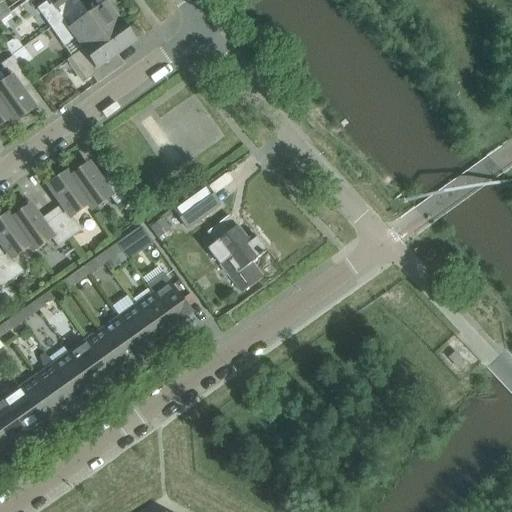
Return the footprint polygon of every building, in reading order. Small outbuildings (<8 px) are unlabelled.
[(47,0),(38,7),(52,27),(78,9),(71,0),(47,0)] [(83,49),(121,22),(111,9),(109,10),(105,5),(95,12),(85,19),(78,9),(52,27),(65,45),(75,38),(83,49)] [(134,42),(121,22),(83,49),(72,57),(68,60),(69,61),(70,60),(85,80),(83,82),(84,83),(93,76),(98,83),(120,67),(112,57),(134,42)] [(6,46),(8,50),(12,55),(21,49),(16,42),(11,42),(6,46)] [(10,79),(0,85),(0,101),(15,122),(18,120),(20,121),(19,119),(33,109),(17,86),(27,79),(31,84),(31,83),(12,55),(8,50),(7,50),(11,57),(0,64),(10,79)] [(0,131),(1,132),(15,122),(0,101),(0,131)] [(81,163),(66,174),(88,205),(92,210),(95,207),(110,197),(116,206),(127,198),(132,204),(133,204),(109,170),(108,171),(112,176),(102,183),(95,174),(89,165),(84,168),(81,163)] [(65,209),(53,218),(69,240),(81,231),(71,217),(88,205),(66,174),(64,176),(62,174),(61,174),(63,176),(48,186),(65,209)] [(205,185),(172,209),(187,229),(220,206),(205,185)] [(58,248),(69,240),(53,218),(43,225),(30,207),(26,210),(22,205),(8,215),(30,247),(33,251),(51,239),(58,248)] [(0,242),(6,251),(0,255),(0,266),(10,281),(23,272),(13,259),(30,247),(8,215),(5,217),(4,216),(3,216),(4,218),(0,220),(0,242)] [(162,217),(150,226),(158,238),(171,229),(162,217)] [(141,226),(129,235),(134,242),(147,234),(141,226)] [(216,244),(208,250),(241,293),(248,287),(249,289),(263,278),(251,263),(267,251),(253,234),(247,239),(237,227),(216,244)] [(121,251),(116,244),(104,253),(110,260),(121,251)] [(95,259),(83,268),(88,275),(95,270),(100,267),(95,260),(95,259)] [(0,288),(10,281),(0,266),(0,288)] [(76,284),(88,275),(83,268),(71,276),(76,284)] [(164,274),(147,287),(152,294),(175,327),(178,325),(185,320),(193,315),(192,313),(188,309),(182,300),(164,274)] [(61,283),(50,291),(55,299),(67,290),(61,283)] [(55,299),(50,291),(38,300),(43,307),(55,299)] [(158,339),(160,338),(173,329),(175,327),(152,294),(134,306),(158,339)] [(156,341),(158,339),(134,306),(118,317),(142,351),(156,341)] [(28,307),(17,315),(22,322),(33,314),(28,307)] [(22,322),(17,315),(5,323),(10,331),(22,322)] [(139,353),(142,351),(118,317),(102,329),(125,363),(139,353)] [(108,375),(110,374),(123,364),(125,363),(102,329),(95,334),(84,342),(108,375)] [(106,376),(108,375),(84,342),(68,353),(91,387),(106,376)] [(51,365),(75,399),(77,397),(85,391),(89,388),(91,387),(68,353),(51,365)] [(455,353),(450,358),(458,367),(463,362),(455,353)] [(73,400),(75,399),(51,365),(34,377),(58,411),(73,400)] [(17,389),(41,423),(44,421),(56,412),(58,411),(34,377),(23,385),(17,389)] [(41,423),(17,389),(1,401),(24,434),(27,433),(40,424),(41,423)] [(24,434),(1,401),(0,401),(0,435),(8,446),(10,444),(23,435),(24,434)]
